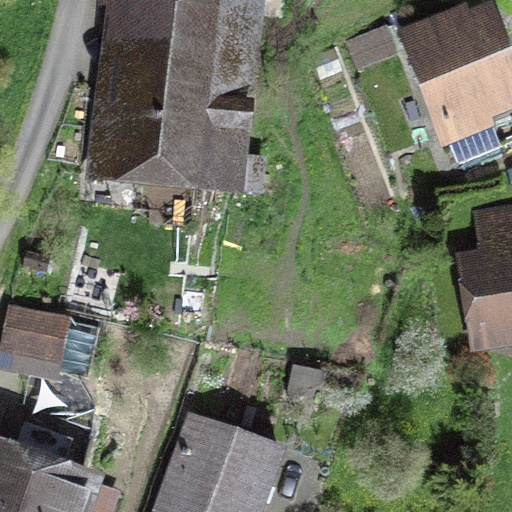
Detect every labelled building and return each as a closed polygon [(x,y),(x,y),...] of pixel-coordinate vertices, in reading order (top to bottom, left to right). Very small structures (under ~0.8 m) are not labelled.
[(240,0),(100,0),(87,187),(226,197),(240,0)] [(437,146),(511,116),(511,107),(473,9),(394,39),(437,146)] [(468,360),(511,353),(511,219),(473,225),(480,268),(454,272),(468,360)] [(0,383),(50,392),(61,329),(9,320),(0,369),(0,383)] [(253,511),(271,466),(180,431),(148,511),(253,511)] [(0,511),(80,511),(87,498),(0,462),(0,511)]
